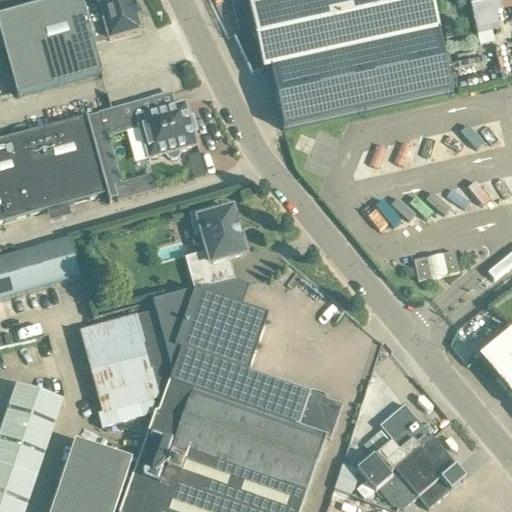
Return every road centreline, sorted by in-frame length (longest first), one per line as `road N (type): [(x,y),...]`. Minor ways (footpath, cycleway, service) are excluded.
road 1 (unclassified): [(511,458),(271,171),(179,0)]
road 2 (unknown): [(511,72),(260,153)]
road 3 (unknown): [(293,198),(478,135)]
